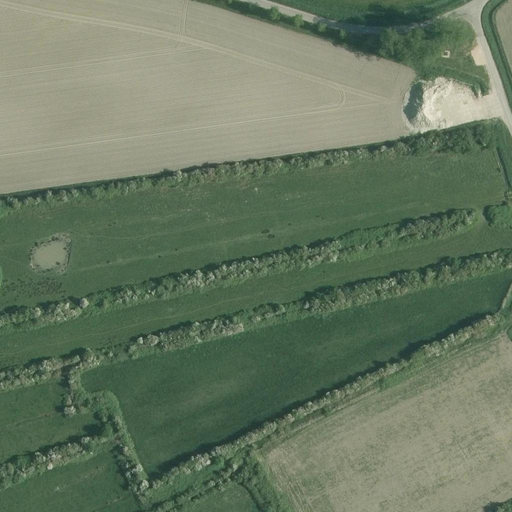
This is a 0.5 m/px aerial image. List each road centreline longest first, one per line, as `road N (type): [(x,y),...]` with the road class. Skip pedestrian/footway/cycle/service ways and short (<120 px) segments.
road 1 (unclassified): [(470,8),(390,29),(249,0)]
road 2 (unclassified): [(511,129),(470,8)]
